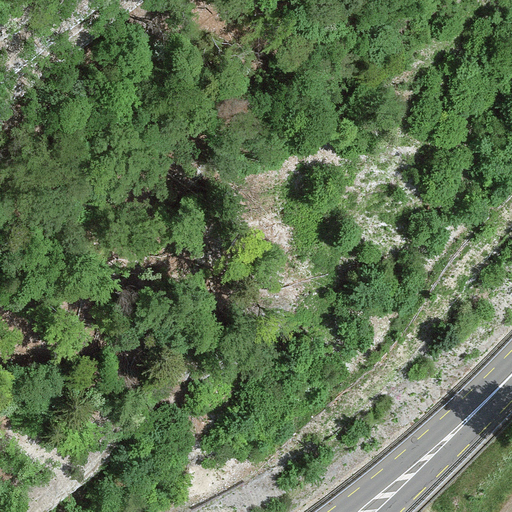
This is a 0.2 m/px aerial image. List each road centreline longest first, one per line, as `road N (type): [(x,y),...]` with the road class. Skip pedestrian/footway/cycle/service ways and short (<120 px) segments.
road 1 (track): [(166,511),(254,465),(295,416),(357,365),(511,181)]
road 2 (primary): [(511,377),(367,511)]
